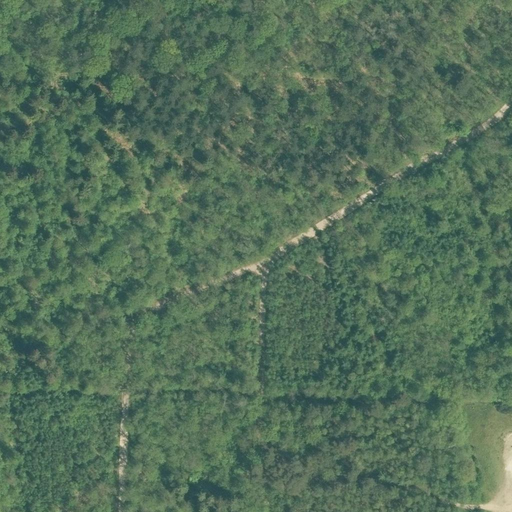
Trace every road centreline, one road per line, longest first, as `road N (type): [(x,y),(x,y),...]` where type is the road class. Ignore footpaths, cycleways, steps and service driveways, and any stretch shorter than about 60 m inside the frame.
road 1 (track): [(263,261),(258,422),(273,451),(309,476),(362,478),(453,504),(499,507)]
road 2 (track): [(119,511),(127,359),(137,325),(164,303),(263,261)]
road 3 (track): [(263,261),(511,102)]
